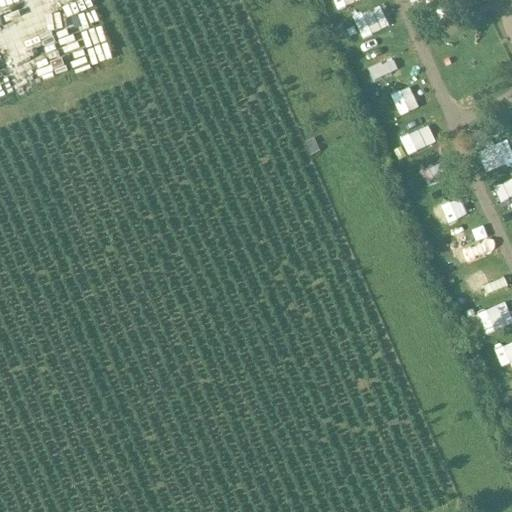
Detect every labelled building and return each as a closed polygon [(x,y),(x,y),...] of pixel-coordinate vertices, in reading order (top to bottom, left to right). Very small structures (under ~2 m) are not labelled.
[(365,35),(382,31),(379,16),(362,20),(365,35)] [(412,169),(442,230),(466,218),(436,157),(412,169)] [(511,177),(503,179),(508,199),(511,197),(511,177)] [(459,245),(463,261),(484,256),(480,240),(459,245)] [(511,306),(485,318),(492,337),(511,329),(511,306)]
